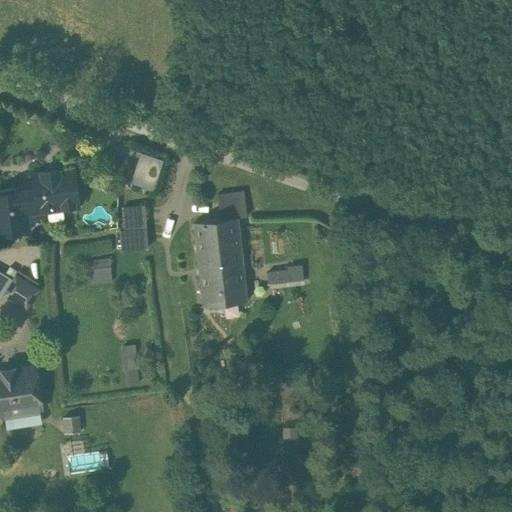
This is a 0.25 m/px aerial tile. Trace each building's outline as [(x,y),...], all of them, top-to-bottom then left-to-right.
[(21,171),(25,215),(75,210),(71,167),(21,171)] [(244,214),(243,189),(235,189),(236,214),(244,214)] [(25,215),(21,190),(0,192),(0,235),(27,232),(25,215)] [(141,203),(120,204),(122,248),(143,247),(141,203)] [(237,218),(193,223),(203,307),(246,302),(237,218)] [(108,284),(109,250),(91,249),(90,283),(108,284)] [(268,285),(301,282),(299,265),(266,267),(268,285)] [(0,297),(23,311),(38,287),(13,271),(9,278),(0,272),(0,297)] [(35,364),(0,369),(0,416),(42,410),(35,364)]
